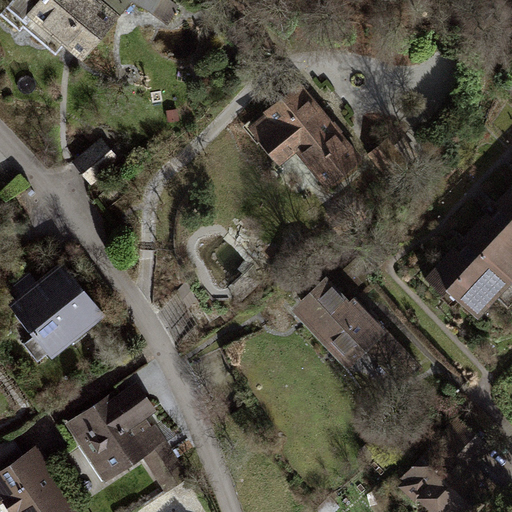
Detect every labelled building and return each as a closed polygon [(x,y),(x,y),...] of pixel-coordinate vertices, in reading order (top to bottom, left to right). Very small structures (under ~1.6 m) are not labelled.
[(40,0),(27,15),(83,60),(131,4),(166,24),(178,8),(162,0),(40,0)] [(269,114),(250,129),(280,166),(297,152),(326,187),(364,156),(301,77),(264,107),(269,114)] [(101,137),(73,160),(93,184),(120,161),(101,137)] [(511,184),(497,200),(511,215),(511,214),(511,184)] [(464,235),(479,249),(511,278),(511,214),(511,215),(504,223),(488,209),(464,235)] [(455,243),(425,274),(445,293),(449,289),(479,317),(502,293),(511,302),(511,278),(479,249),(470,258),(455,243)] [(62,268),(15,304),(53,353),(100,317),(62,268)] [(327,272),(290,307),(350,368),(368,351),(403,387),(425,365),(356,294),(352,298),(327,272)] [(116,390),(67,422),(105,481),(140,458),(162,492),(187,476),(148,416),(156,411),(137,383),(119,395),(116,390)] [(458,410),(403,472),(447,511),(480,511),(503,488),(475,462),(494,441),(458,410)] [(12,437),(0,445),(0,505),(4,511),(64,511),(79,501),(39,443),(23,454),(12,437)]
